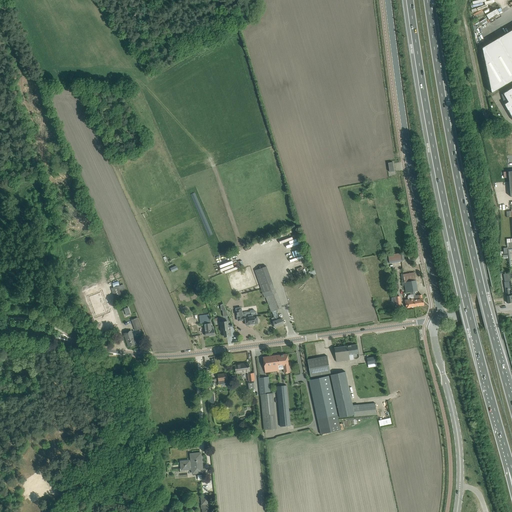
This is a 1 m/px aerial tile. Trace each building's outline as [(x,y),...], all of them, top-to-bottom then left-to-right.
[(511,30),(482,48),(491,93),(504,86),(511,81),(511,30)] [(511,88),(503,93),(508,102),(504,104),(511,117),(511,88)] [(384,252),(384,255),(385,263),(389,262),(389,263),(396,262),(401,261),(400,253),(395,254),(389,255),(388,251),(387,252),(386,248),(384,249),(384,252)] [(275,327),(284,324),(282,318),(279,319),(276,310),(282,308),(267,266),(256,270),(265,297),(267,297),(275,317),(272,318),(275,327)] [(418,290),(414,272),(403,274),(406,292),(407,292),(407,293),(410,292),(413,292),(415,292),(414,291),(418,290)] [(123,285),(111,288),(115,300),(127,296),(123,285)] [(105,290),(90,295),(98,316),(112,311),(105,290)] [(413,292),(410,292),(410,295),(408,295),(407,297),(408,299),(405,300),(406,308),(415,306),(413,296),(413,292)] [(422,295),(413,296),(415,306),(424,305),(423,299),(422,299),(422,295)] [(396,301),(397,307),(401,306),(400,296),(391,297),(392,302),(396,301)] [(220,305),(225,316),(228,315),(223,304),(220,305)] [(123,309),(125,317),(132,315),(129,307),(123,309)] [(241,308),(236,308),(238,321),(245,320),(246,325),(258,323),(256,310),(255,311),(255,310),(250,310),(251,311),(250,311),(251,315),(245,316),(245,314),(242,315),(241,308)] [(209,314),(199,315),(201,325),(205,324),(205,331),(206,336),(214,335),(214,330),(213,327),(211,327),(210,323),(209,314)] [(132,320),(135,330),(141,328),(137,318),(132,320)] [(229,330),(229,329),(228,323),(227,323),(226,321),(223,322),(223,323),(219,324),(220,331),(223,331),(224,336),(231,335),(230,330),(229,330)] [(131,331),(124,333),(129,347),(135,344),(133,337),(131,331)] [(358,353),(357,344),(334,347),(336,362),(350,360),(349,355),(358,353)] [(277,355),(278,365),(283,364),(284,373),(290,373),(287,354),(277,355)] [(265,372),(277,371),(279,370),(277,355),(263,357),(265,372)] [(308,359),(310,374),(311,377),(331,373),(328,356),(308,359)] [(377,356),(368,357),(368,367),(377,367),(377,356)] [(240,364),(235,365),(236,373),(244,371),(245,372),(250,372),(249,364),(240,365),(240,364)] [(226,373),(218,375),(218,381),(219,381),(219,384),(227,382),(227,379),(226,373)] [(329,376),(309,380),(318,419),(320,434),(341,430),(337,415),(329,376)] [(269,377),(259,378),(261,399),(263,415),(265,430),(276,429),(275,413),(273,414),(271,398),(269,377)] [(286,385),(276,386),(280,426),(290,425),(286,385)] [(375,403),(353,405),(354,414),(354,417),(376,415),(375,403)] [(181,461),(181,466),(181,470),(190,469),(190,468),(192,468),(192,474),(203,472),(201,453),(190,454),(191,461),(189,461),(181,461)]
